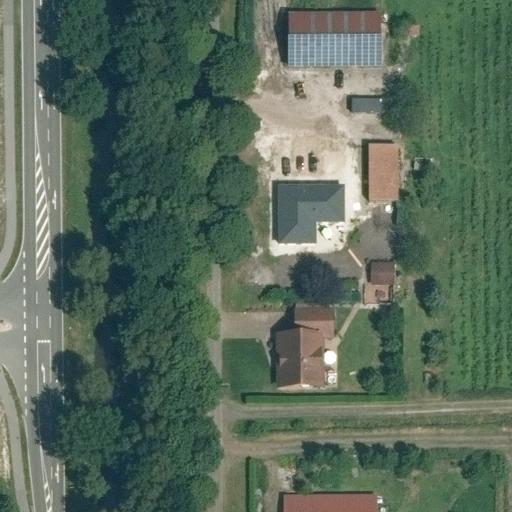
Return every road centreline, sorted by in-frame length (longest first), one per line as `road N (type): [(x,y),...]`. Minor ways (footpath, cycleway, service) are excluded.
road 1 (unclassified): [(217,511),(208,0)]
road 2 (tertiary): [(55,329),(46,0)]
road 3 (tertiary): [(58,511),(55,329)]
